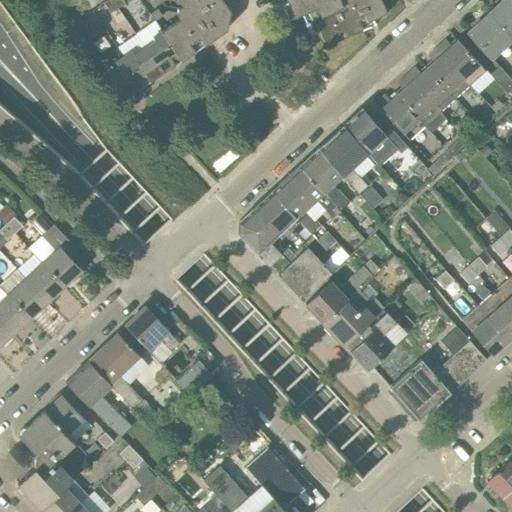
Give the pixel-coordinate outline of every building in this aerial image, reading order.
[(118,9),(111,0),(108,0),(104,3),(111,14),(118,9)] [(111,0),(118,9),(125,4),(122,0),(111,0)] [(179,18),(201,48),(227,29),(230,11),(222,0),(188,0),(182,5),(178,8),(177,13),(179,18)] [(286,0),(287,1),(281,4),(289,20),(302,14),(305,22),(311,36),(317,33),(323,47),(363,29),(361,25),(387,13),(382,2),(385,1),(384,0),(286,0)] [(511,0),(504,0),(489,14),(511,41),(511,0)] [(155,22),(162,17),(157,9),(150,15),(155,22)] [(492,59),(511,41),(489,14),(468,33),(492,59)] [(181,61),(201,48),(179,18),(161,30),(160,31),(181,61)] [(87,30),(79,19),(70,25),(78,37),(87,30)] [(163,74),(181,61),(160,31),(161,30),(154,21),(136,33),(145,46),(143,47),(163,74)] [(437,48),(471,85),(486,71),(458,40),(451,46),(446,40),(437,48)] [(144,87),(163,74),(143,47),(134,54),(131,49),(122,56),(144,87)] [(428,67),(456,98),(471,85),(437,48),(428,56),(433,62),(428,67)] [(125,100),(144,87),(122,56),(115,61),(117,66),(107,74),(125,100)] [(440,112),(456,98),(428,67),(421,73),(415,67),(407,75),(440,112)] [(489,75),(494,79),(507,94),(511,89),(511,80),(499,67),(489,75)] [(426,125),(440,112),(407,75),(398,83),(403,89),(397,94),(426,125)] [(376,103),(409,140),(426,125),(397,94),(390,101),(385,95),(376,103)] [(367,154),(388,136),(362,108),(342,127),(367,154)] [(458,122),(453,126),(458,132),(463,128),(458,122)] [(368,186),(352,168),(367,154),(342,127),(319,148),(343,176),(359,194),(368,186)] [(448,149),(454,156),(468,142),(462,136),(448,149)] [(480,151),(486,158),(493,152),(487,145),(480,151)] [(333,185),(343,176),(319,148),(300,165),(341,211),(350,203),(339,189),(337,190),(333,185)] [(433,177),(454,156),(448,149),(427,171),(433,177)] [(385,171),(380,165),(377,162),(374,165),(372,167),(380,175),(385,171)] [(334,217),(341,211),(300,165),(273,191),(297,217),(312,235),(317,239),(327,232),(323,226),(325,224),(315,213),(324,205),(334,217)] [(371,186),(361,195),(374,209),(384,200),(371,186)] [(293,253),(305,242),(288,225),(297,217),(273,191),(255,207),(278,234),(293,253)] [(0,210),(0,217),(6,224),(14,217),(16,215),(6,204),(0,210)] [(290,265),(291,264),(270,241),(278,234),(255,207),(239,222),(238,232),(279,275),(290,265)] [(499,238),(508,247),(511,243),(511,231),(510,229),(511,228),(495,210),(485,218),(500,237),(499,238)] [(6,224),(15,234),(23,226),(14,217),(6,224)] [(15,234),(6,224),(0,229),(0,232),(8,241),(15,234)] [(42,262),(65,286),(70,281),(73,282),(84,272),(71,258),(78,251),(53,225),(42,236),(54,250),(42,262)] [(304,243),(308,248),(317,239),(312,235),(305,242),(304,243)] [(508,247),(499,238),(491,246),(499,255),(508,247)] [(291,264),(290,265),(279,275),(303,301),(332,273),(308,248),(291,264)] [(468,265),(477,274),(486,266),(478,256),(468,265)] [(305,304),(323,322),(360,289),(359,289),(379,270),(370,260),(342,286),(343,289),(342,290),(331,279),(305,304)] [(25,278),(48,302),(65,286),(42,262),(25,278)] [(477,274),(468,265),(459,273),(467,283),(477,274)] [(453,279),(445,271),(436,279),(444,289),(454,280),(453,279)] [(404,285),(411,279),(405,272),(398,277),(404,285)] [(17,285),(7,294),(30,318),(48,302),(25,278),(17,285)] [(407,287),(414,295),(422,287),(415,279),(407,287)] [(492,293),(511,315),(511,283),(508,279),(492,293)] [(0,320),(13,334),(30,318),(7,294),(0,285),(0,320)] [(338,340),(345,333),(350,338),(382,310),(384,308),(374,297),(370,301),(360,289),(323,322),(338,340)] [(477,307),(508,342),(511,338),(511,315),(492,293),(477,307)] [(162,343),(171,352),(180,344),(145,307),(125,326),(151,353),(162,343)] [(472,329),(471,331),(492,355),(508,342),(477,307),(463,319),(472,329)] [(406,335),(382,310),(350,338),(356,345),(350,351),(367,371),(371,367),(386,354),(406,335)] [(0,346),(13,334),(0,320),(0,346)] [(453,355),(461,348),(469,341),(457,327),(441,341),(453,355)] [(120,376),(140,356),(118,333),(88,361),(112,386),(134,409),(135,409),(152,427),(161,418),(120,376)] [(461,348),(479,368),(487,361),(469,341),(461,348)] [(453,355),(471,375),(479,368),(461,348),(453,355)] [(435,365),(426,354),(390,387),(419,420),(455,388),(438,368),(443,364),(440,361),(435,365)] [(446,362),(463,381),(471,375),(453,355),(446,362)] [(121,438),(132,426),(101,396),(112,386),(88,361),(66,382),(82,399),(121,438)] [(438,368),(455,388),(463,381),(446,362),(443,364),(438,368)] [(209,375),(202,367),(182,388),(189,396),(209,375)] [(45,410),(68,435),(84,419),(60,393),(49,403),(49,406),(45,410)] [(75,443),(68,435),(45,410),(19,435),(35,452),(32,455),(32,465),(34,468),(17,484),(41,510),(66,487),(74,479),(58,462),(58,459),(75,443)] [(114,441),(105,432),(97,440),(106,449),(114,441)] [(93,459),(102,451),(94,443),(86,451),(93,459)] [(127,462),(136,453),(129,445),(120,454),(127,462)] [(136,453),(127,462),(134,469),(135,470),(144,461),(136,453)] [(135,470),(134,469),(130,473),(135,479),(144,489),(155,478),(147,468),(149,466),(144,461),(135,470)] [(487,480),(502,497),(511,488),(511,465),(508,461),(487,480)] [(97,486),(107,496),(129,476),(120,465),(97,486)] [(285,511),(263,486),(249,499),(219,466),(204,479),(204,480),(232,511),(285,511)] [(144,506),(148,502),(166,485),(158,476),(155,478),(144,489),(136,496),(144,506)] [(41,510),(43,511),(73,511),(82,504),(66,487),(41,510)] [(511,488),(502,497),(511,507),(511,488)] [(157,511),(148,502),(144,506),(139,510),(140,511),(139,511),(157,511)]
